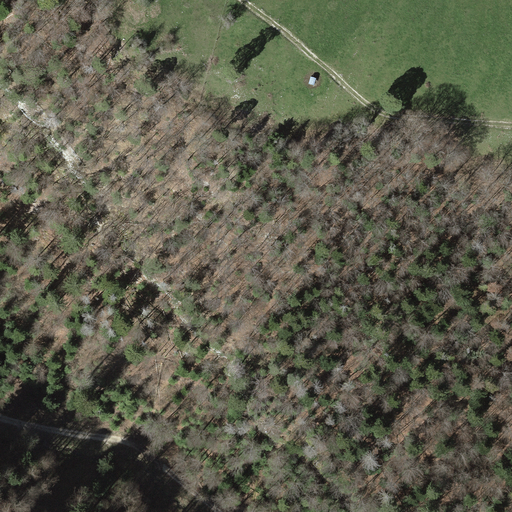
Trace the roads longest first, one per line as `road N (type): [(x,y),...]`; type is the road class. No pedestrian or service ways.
road 1 (track): [(511,125),(385,112),(355,98),(239,0)]
road 2 (track): [(218,511),(140,446),(0,418)]
